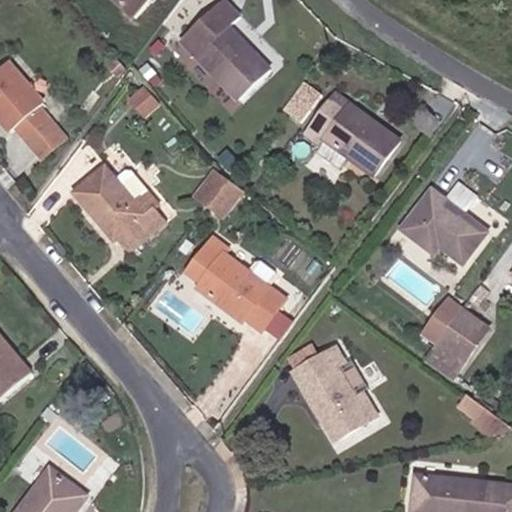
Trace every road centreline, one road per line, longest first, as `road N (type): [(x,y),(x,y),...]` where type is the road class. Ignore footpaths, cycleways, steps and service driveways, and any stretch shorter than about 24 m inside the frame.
road 1 (residential): [(224,511),(225,486),(206,457),(0,213)]
road 2 (unclassified): [(511,101),(383,0)]
